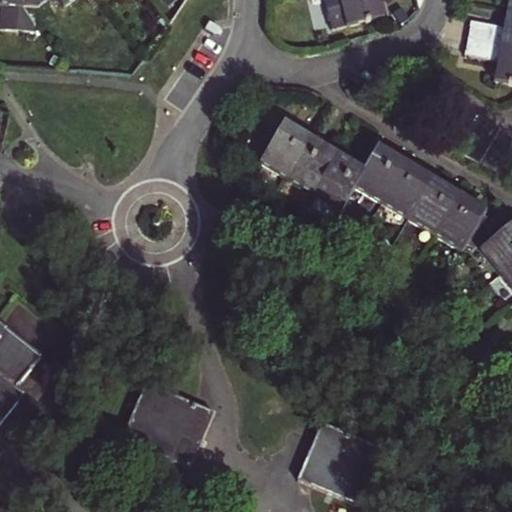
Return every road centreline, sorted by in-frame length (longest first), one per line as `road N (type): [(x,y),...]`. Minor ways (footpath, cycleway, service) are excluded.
road 1 (residential): [(233,60),(274,69),(332,66),(413,38),(439,0)]
road 2 (residential): [(169,195),(147,193),(129,207),(125,229),(137,248),(159,253),(179,243),(184,211)]
road 3 (residential): [(233,60),(188,129),(169,195)]
